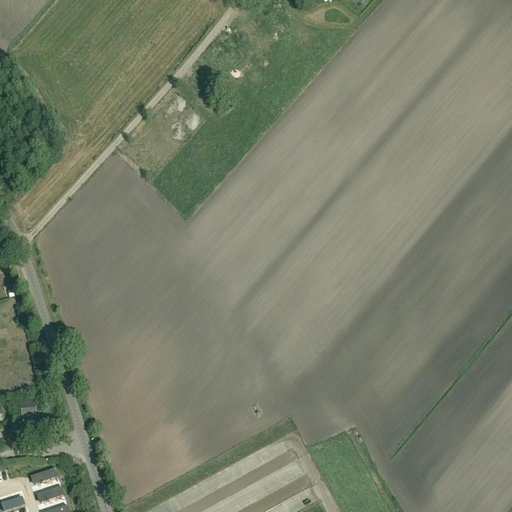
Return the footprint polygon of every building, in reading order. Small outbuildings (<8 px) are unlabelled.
[(248,42),(222,72),(229,78),(238,68),(250,78),(267,59),(248,42)] [(22,420),(37,419),(36,403),(21,404),(22,420)] [(56,465),(31,473),(35,485),(60,477),(56,465)] [(62,483),(37,491),(41,503),(65,495),(62,483)] [(22,494),(0,501),(3,511),(26,505),(22,494)] [(68,511),(65,503),(41,510),(41,511),(68,511)]
